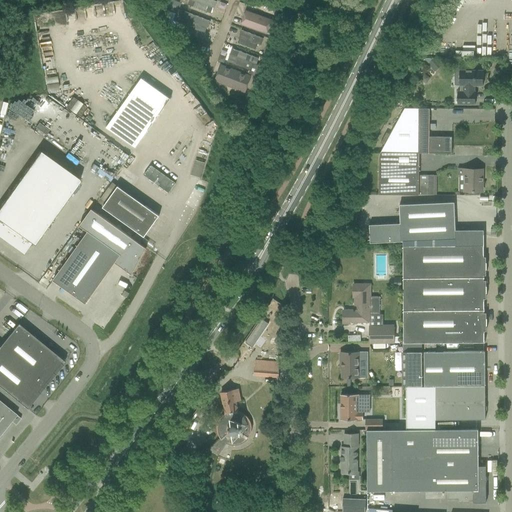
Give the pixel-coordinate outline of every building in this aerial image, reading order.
[(217,2),(211,0),(189,0),(187,5),(212,14),(217,2)] [(178,23),(183,11),(177,9),(178,7),(168,3),(163,17),(164,17),(178,23)] [(271,21),(245,11),(240,25),(266,34),(271,21)] [(182,18),(188,20),(186,26),(205,33),(207,27),(208,28),(210,21),(184,12),(182,18)] [(164,17),(163,17),(168,27),(171,29),(175,31),(176,30),(181,32),(183,25),(178,23),(164,17)] [(268,39),(280,43),(283,35),(287,24),(275,20),(268,39)] [(256,50),(258,44),(261,45),(264,39),(241,30),(239,37),(240,37),(238,43),(256,50)] [(261,58),(267,60),(273,62),(276,56),(280,43),(268,39),(261,58)] [(227,62),(250,70),(252,63),(256,65),(259,58),(232,49),(229,55),(227,62)] [(435,57),(428,64),(435,72),(442,65),(435,57)] [(261,58),(255,74),(267,78),(273,62),(267,60),(261,58)] [(217,75),(215,81),(239,90),(245,92),(251,76),(221,65),(217,75)] [(483,71),(473,70),(454,70),(453,86),(460,86),(460,91),(457,91),(457,104),(475,105),(475,92),(474,92),(474,86),(483,86),(483,71)] [(254,76),(250,88),(255,90),(252,98),(259,100),(266,80),(254,76)] [(141,78),(106,127),(135,148),(170,99),(141,78)] [(73,97),(66,107),(79,117),(86,107),(73,97)] [(386,132),(381,143),(385,145),(381,153),(403,153),(419,153),(429,153),(451,153),(452,137),(429,136),(429,108),(420,108),(405,108),(391,135),(386,132)] [(40,151),(0,206),(0,235),(23,252),(29,243),(28,243),(29,241),(34,245),(81,181),(40,151)] [(202,178),(205,161),(195,159),(191,175),(202,178)] [(150,165),(143,175),(168,193),(175,183),(150,165)] [(419,179),(419,165),(379,165),(379,195),(429,195),(429,179),(419,179)] [(461,175),(465,175),(465,191),(482,192),(482,169),(461,169),(461,175)] [(159,216),(151,210),(117,186),(102,207),(144,237),(159,216)] [(400,223),(369,225),(370,243),(402,241),(456,239),(455,230),(454,202),(399,205),(400,223)] [(132,275),(137,266),(146,248),(91,209),(79,226),(88,232),(121,255),(115,263),(132,275)] [(456,239),(402,241),(402,246),(403,343),(485,343),(485,341),(484,341),(484,331),(486,331),(486,313),(484,313),(484,311),(485,311),(485,309),(484,309),(484,299),(486,299),(486,280),(484,280),(484,278),(484,277),(484,275),(486,275),(486,257),(484,257),(484,255),(483,255),(483,246),(484,246),(484,245),(484,230),(455,230),(456,239)] [(121,255),(88,232),(53,280),(73,294),(86,304),(97,288),(115,263),(121,255)] [(343,311),(343,323),(355,323),(355,322),(370,322),(370,314),(380,314),(380,297),(371,297),(371,285),(363,285),(353,285),(353,297),(355,297),(355,310),(353,310),(353,311),(343,311)] [(261,319),(245,343),(252,348),(268,324),(261,319)] [(0,386),(27,409),(65,362),(18,324),(0,346),(0,386)] [(370,326),(369,343),(394,343),(394,326),(386,326),(370,326)] [(435,386),(485,385),(485,351),(424,352),(424,386),(435,386)] [(359,352),(340,353),(340,360),(342,360),(342,369),(342,378),(359,378),(367,378),(367,352),(359,352)] [(402,352),(403,386),(422,386),(422,352),(402,352)] [(276,362),(257,360),(255,360),(254,377),(277,378),(278,363),(276,362)] [(435,386),(435,390),(426,390),(427,420),(485,419),(485,385),(435,386)] [(246,441),(248,439),(249,437),(250,436),(250,434),(251,432),(251,430),(251,429),(251,427),(251,425),(250,424),(250,423),(250,422),(249,420),(248,419),(248,418),(247,417),(246,416),(245,415),(244,414),(242,413),(240,412),(238,412),(237,411),(235,402),(240,401),(238,389),(221,392),(225,413),(224,414),(222,416),(221,417),(220,418),(219,419),(218,421),(218,422),(217,424),(217,426),(217,427),(217,429),(217,431),(217,432),(217,434),(218,435),(219,437),(220,438),(221,439),(222,441),(223,441),(224,442),(225,443),(227,444),(229,445),(231,445),(233,446),(235,446),(237,445),(239,445),(240,445),(241,444),(243,443),(245,442),(246,441)] [(358,395),(340,395),(341,420),(357,420),(363,420),(363,412),(358,412),(358,395)] [(17,415),(0,400),(0,435),(11,422),(16,425),(21,419),(17,415)] [(382,419),(365,420),(365,430),(367,430),(382,430),(382,419)] [(478,429),(367,430),(367,491),(445,491),(445,499),(458,499),(458,503),(469,503),(469,501),(473,501),(473,503),(486,503),(486,481),(486,476),(486,466),(478,466),(478,429)] [(358,447),(358,434),(344,434),(344,447),(341,447),(341,473),(358,473),(357,447),(358,447)] [(343,499),(341,511),(365,511),(365,499),(343,499)]
